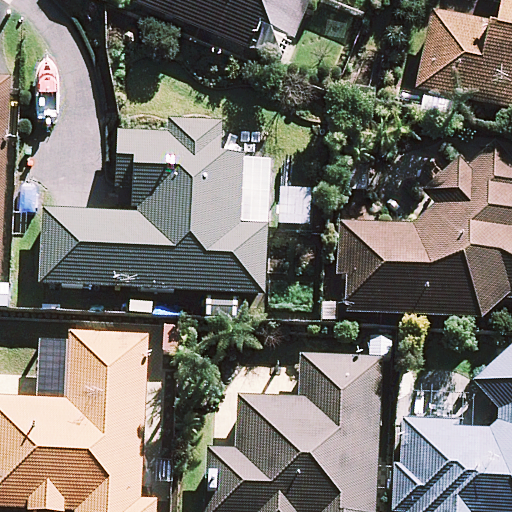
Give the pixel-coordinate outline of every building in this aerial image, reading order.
[(306,0),(134,0),(131,7),(282,65),(306,0)] [(511,0),(492,0),(487,29),(429,18),(414,95),(511,113),(511,0)] [(0,255),(10,82),(0,81),(0,255)] [(218,128),(165,126),(164,139),(116,137),(114,192),(131,193),(130,218),(41,214),(38,289),(261,298),(264,228),(238,227),(240,161),(217,160),(218,128)] [(421,201),(431,212),(423,219),(408,232),(370,230),(333,227),(330,279),(346,280),(344,315),(479,323),(503,302),(511,302),(511,165),(495,147),(465,173),(460,167),(421,201)] [(40,343),(37,405),(0,403),(0,511),(151,511),(155,433),(142,433),(146,340),(67,337),(67,345),(40,343)] [(493,431),(395,427),(391,511),(511,511),(511,347),(472,390),(494,410),(493,431)] [(375,511),(382,367),(304,364),(241,361),(237,454),(206,452),(203,511),(375,511)]
